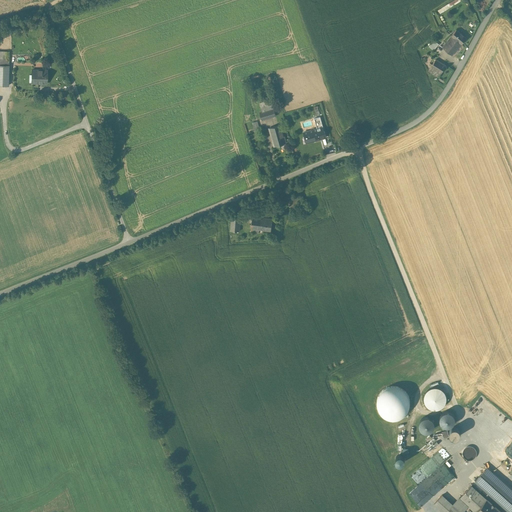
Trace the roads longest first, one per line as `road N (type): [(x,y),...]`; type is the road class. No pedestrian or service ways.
road 1 (residential): [(127,242),(412,125),(443,95),(497,0)]
road 2 (residential): [(127,242),(47,16),(56,0)]
road 3 (residential): [(0,292),(127,242)]
